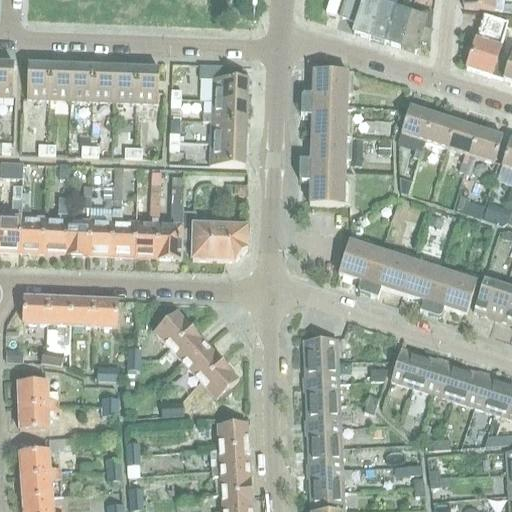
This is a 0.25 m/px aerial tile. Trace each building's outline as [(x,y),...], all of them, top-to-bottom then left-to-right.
[(335,17),(340,0),(330,0),(326,14),(329,15),(335,17)] [(369,40),(380,6),(362,0),(345,0),(339,18),(356,24),(353,35),(369,40)] [(494,13),(495,0),(465,0),(464,11),(494,13)] [(385,46),(396,11),(380,6),(369,40),(385,46)] [(400,50),(411,16),(396,11),(385,46),(400,50)] [(411,16),(400,50),(415,55),(426,21),(411,16)] [(467,71),(492,79),(506,33),(508,25),(484,18),(467,71)] [(511,84),(511,54),(503,82),(511,84)] [(0,66),(0,101),(13,102),(14,67),(0,66)] [(50,103),(51,68),(29,67),(27,102),(50,103)] [(71,103),(73,69),(51,68),(50,103),(71,103)] [(247,104),(248,82),(231,82),(232,69),(200,68),(199,80),(213,81),(213,103),(247,104)] [(93,104),(94,69),(73,69),(71,103),(93,104)] [(114,105),(116,70),(94,69),(93,104),(114,105)] [(136,106),(137,71),(116,70),(114,105),(136,106)] [(137,71),(136,106),(159,106),(160,72),(137,71)] [(347,109),(347,92),(348,74),(313,73),(313,97),(307,97),(307,107),(347,109)] [(171,93),(171,102),(182,102),(182,93),(171,93)] [(182,102),(171,102),(170,111),(181,111),(182,102)] [(247,125),(247,113),(247,104),(213,103),(212,116),(204,116),(204,124),(212,124),(247,125)] [(346,141),(346,125),(347,109),(307,107),(306,118),(312,118),(311,141),(346,141)] [(425,143),(433,117),(423,114),(410,109),(409,113),(402,135),(425,143)] [(448,150),(456,125),(433,117),(425,143),(448,150)] [(246,147),(247,125),(212,124),(211,146),(246,147)] [(471,158),(479,132),(456,125),(448,150),(471,158)] [(479,132),(471,158),(494,165),(503,139),(479,132)] [(170,136),(169,145),(180,145),(181,136),(170,136)] [(345,174),(346,158),(346,141),(311,141),(311,163),(305,162),(305,173),(345,174)] [(511,170),(511,141),(502,167),(511,170)] [(180,145),(169,145),(169,154),(180,154),(180,145)] [(245,170),(246,147),(211,146),(210,169),(245,170)] [(2,147),(2,158),(11,158),(11,147),(2,147)] [(39,159),(48,160),(48,149),(39,148),(39,159)] [(57,160),(57,149),(48,149),(48,160),(57,160)] [(414,159),(419,161),(423,151),(417,149),(414,159)] [(82,150),(82,161),(91,161),(91,150),(82,150)] [(100,162),(100,151),(91,150),(91,161),(100,162)] [(125,151),(125,162),(134,163),(134,152),(125,151)] [(425,163),(428,152),(423,151),(419,161),(425,163)] [(143,163),(143,152),(134,152),(134,163),(143,163)] [(459,174),(465,176),(469,165),(463,163),(459,174)] [(471,178),(474,167),(469,165),(465,176),(471,178)] [(0,166),(0,171),(0,178),(23,179),(23,167),(0,166)] [(68,184),(69,169),(61,169),(60,184),(68,184)] [(161,187),(161,185),(161,173),(153,173),(153,187),(161,187)] [(344,209),(345,191),(345,174),(305,173),(304,184),(310,184),(310,208),(344,209)] [(0,253),(19,255),(21,219),(21,208),(22,197),(22,190),(13,189),(11,220),(0,219),(0,253)] [(246,189),(236,189),(236,195),(239,198),(246,198),(246,189)] [(159,226),(158,260),(158,261),(180,262),(181,249),(182,213),(183,191),(172,191),(170,226),(159,226)] [(158,260),(159,226),(160,196),(152,196),(151,226),(136,225),(135,259),(158,260)] [(31,208),(31,197),(22,197),(21,208),(31,208)] [(91,213),(91,201),(83,200),(83,212),(91,213)] [(66,257),(67,222),(68,202),(59,201),(58,221),(44,221),(43,256),(66,257)] [(89,257),(112,258),(114,203),(107,202),(106,218),(104,218),(104,223),(90,223),(89,257)] [(135,259),(136,225),(123,224),(123,219),(121,219),(122,203),(114,203),(112,258),(135,259)] [(235,265),(248,252),(248,230),(194,228),(194,214),(182,213),(181,249),(193,250),(192,263),(235,265)] [(44,221),(44,220),(21,219),(19,255),(43,256),(44,221)] [(66,257),(66,258),(89,259),(89,257),(90,223),(67,222),(66,257)] [(503,234),(501,240),(511,243),(511,233),(503,234)] [(369,293),(381,254),(349,244),(339,277),(361,284),(359,290),(369,293)] [(402,297),(413,264),(381,254),(369,293),(380,296),(381,291),(402,297)] [(432,313),(444,274),(413,264),(402,297),(423,304),(422,310),(432,313)] [(466,318),(477,285),(444,274),(432,313),(442,316),(444,311),(466,318)] [(495,322),(506,290),(484,283),(474,315),(495,322)] [(511,327),(511,291),(506,290),(495,322),(511,327)] [(47,327),(48,301),(24,300),(24,327),(47,327)] [(70,328),(71,302),(48,301),(47,327),(70,328)] [(93,329),(94,303),(71,302),(70,328),(93,329)] [(94,303),(93,329),(117,330),(118,304),(94,303)] [(171,352),(193,332),(177,314),(167,323),(164,319),(157,326),(160,329),(155,334),(171,352)] [(193,332),(171,352),(160,362),(175,378),(179,374),(208,349),(193,332)] [(305,367),(338,365),(337,343),(304,344),(305,367)] [(201,385),(223,365),(208,349),(179,374),(182,377),(189,371),(201,385)] [(50,367),(53,355),(43,352),(39,364),(50,367)] [(412,391),(422,359),(401,352),(391,384),(412,391)] [(129,365),(141,365),(142,354),(130,353),(129,365)] [(53,355),(50,367),(61,370),(64,358),(53,355)] [(422,359),(412,391),(433,398),(443,366),(422,359)] [(141,376),(141,365),(129,365),(129,375),(141,376)] [(223,365),(201,385),(217,403),(223,398),(225,401),(233,394),(230,391),(239,383),(223,365)] [(305,388),(339,387),(338,365),(305,367),(305,388)] [(454,404),(464,372),(443,366),(433,398),(454,404)] [(108,383),(108,371),(97,370),(97,382),(108,383)] [(108,371),(108,383),(119,383),(119,371),(108,371)] [(464,372),(454,404),(474,411),(484,379),(464,372)] [(387,373),(370,373),(370,384),(384,384),(387,373)] [(495,417),(505,385),(484,379),(474,411),(495,417)] [(19,409),(58,408),(57,403),(48,403),(47,385),(18,386),(19,409)] [(511,387),(505,385),(495,417),(511,422),(511,387)] [(306,410),(340,408),(339,387),(305,388),(306,410)] [(376,410),(379,402),(369,399),(367,407),(376,410)] [(103,409),(117,410),(117,401),(103,400),(103,409)] [(172,406),(173,418),(184,417),(183,405),(172,406)] [(162,418),(173,418),(172,406),(161,406),(162,418)] [(364,416),(373,419),(376,410),(367,407),(364,416)] [(58,408),(19,409),(20,432),(49,431),(48,413),(58,413),(58,408)] [(307,431),(341,430),(340,408),(306,410),(307,431)] [(116,419),(117,410),(103,409),(102,418),(116,419)] [(219,452),(249,450),(247,426),(234,427),(234,422),(224,423),(224,428),(218,428),(219,452)] [(308,453),(342,452),(341,430),(307,431),(308,453)] [(76,441),(58,443),(58,453),(77,452),(76,441)] [(432,444),(433,454),(442,453),(441,443),(432,444)] [(442,453),(451,453),(450,443),(441,443),(442,453)] [(138,447),(126,448),(127,459),(139,458),(138,447)] [(211,475),(250,472),(249,450),(219,452),(220,469),(211,470),(211,475)] [(309,475),(343,473),(342,452),(308,453),(309,475)] [(21,480),(60,477),(60,471),(50,472),(49,455),(19,457),(21,480)] [(128,470),(140,469),(139,458),(127,459),(128,470)] [(119,461),(107,462),(108,473),(120,472),(119,461)] [(109,484),(121,483),(120,472),(108,473),(109,484)] [(222,497),(252,495),(250,472),(211,475),(212,479),(221,478),(222,497)] [(310,496),(344,495),(343,473),(309,475),(310,496)] [(439,473),(429,474),(430,483),(440,482),(439,473)] [(23,502),(53,500),(51,483),(60,482),(60,477),(21,480),(23,502)] [(414,489),(424,488),(423,479),(413,480),(414,489)] [(431,492),(441,491),(440,482),(430,483),(431,492)] [(424,488),(414,489),(415,498),(425,497),(424,488)] [(131,504),(143,503),(142,492),(130,493),(131,504)] [(252,511),(252,495),(222,497),(222,511),(252,511)] [(310,511),(344,511),(344,495),(310,496),(310,511)] [(23,511),(53,511),(53,500),(23,502),(23,511)] [(131,511),(143,511),(143,503),(131,504),(131,511)]
